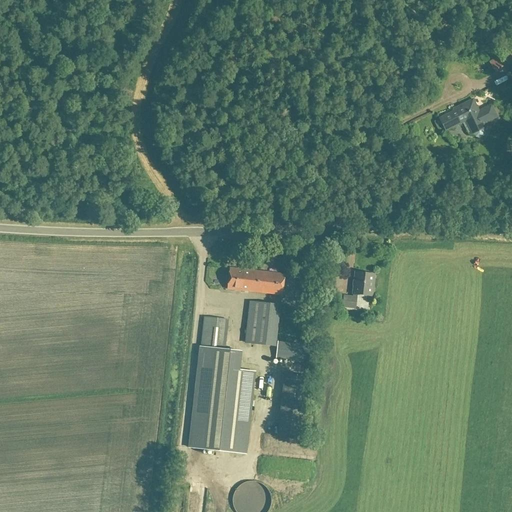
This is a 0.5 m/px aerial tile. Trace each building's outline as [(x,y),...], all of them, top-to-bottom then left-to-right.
[(511,49),(503,54),(510,66),(511,64),(511,50),(511,51),(511,49)] [(445,131),(466,121),(474,138),(478,139),(483,136),(484,133),(482,129),(484,128),(482,124),(497,117),(492,105),(479,111),(473,99),(460,106),(461,109),(457,111),(456,110),(439,118),(440,121),(437,123),(439,127),(442,126),(445,131)] [(284,274),(230,268),(227,289),(282,295),(284,274)] [(353,297),(344,296),(342,306),(355,308),(357,294),(372,296),(375,274),(356,272),(353,294),(353,297)] [(250,301),(245,342),(273,345),(277,304),(250,301)] [(240,350),(225,349),(228,319),(204,317),(190,447),(245,453),(254,371),(238,369),(240,350)] [(309,346),(278,342),(276,359),(307,362),(309,346)] [(304,375),(284,373),(279,433),(298,435),(304,375)] [(281,466),(287,465),(287,457),(266,458),(267,472),(281,471),(281,466)] [(240,485),(236,489),(234,493),(233,497),(233,504),(235,511),(236,511),(266,511),(270,507),(271,500),(270,492),(264,486),(257,482),(249,481),(240,485)]
